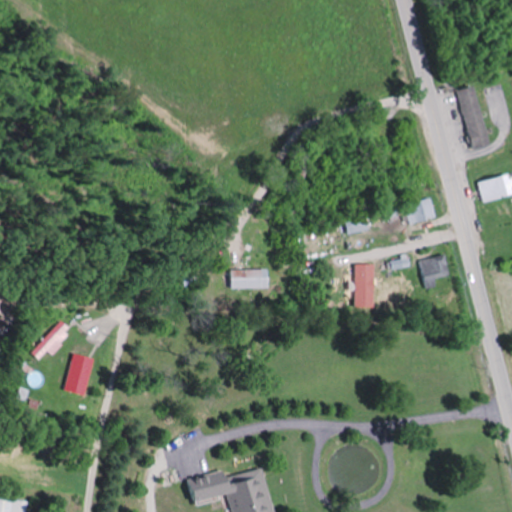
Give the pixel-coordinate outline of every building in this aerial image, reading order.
[(485,147),(471,86),(453,90),(467,151),(485,147)] [(333,137),(341,188),(354,186),(346,135),(333,137)] [(300,189),(306,163),(292,160),(286,186),(300,189)] [(475,183),(481,202),(511,193),(511,191),(507,174),(475,183)] [(409,224),(433,219),(429,198),(405,202),(409,224)] [(365,231),(362,217),(342,221),(345,235),(365,231)] [(344,243),(346,250),(374,241),(372,234),(344,243)] [(448,275),(442,254),(416,262),(425,290),(434,287),(432,280),(448,275)] [(228,280),(258,280),(258,270),(228,270),(228,280)] [(31,351),(42,362),(73,330),(63,320),(31,351)] [(90,359),(71,355),(61,392),(80,397),(90,359)] [(269,511),(260,466),(185,483),(189,503),(227,495),(231,511),(269,511)] [(23,511),(25,501),(0,498),(0,511),(23,511)]
